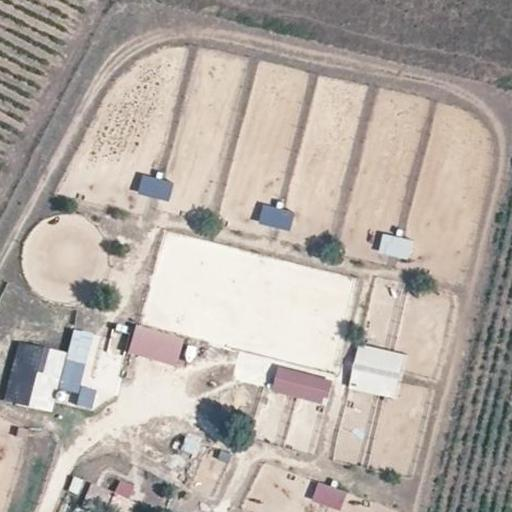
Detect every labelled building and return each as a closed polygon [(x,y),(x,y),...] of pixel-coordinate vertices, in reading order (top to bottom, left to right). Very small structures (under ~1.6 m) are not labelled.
[(142,175),(138,195),(170,201),(173,181),(142,175)] [(259,222),(289,232),(295,213),(265,203),(259,222)] [(379,251),(409,261),(415,244),(385,233),(379,251)] [(133,328),(127,357),(178,368),(184,338),(133,328)] [(15,343),(3,404),(52,414),(55,399),(92,406),(96,391),(86,389),(97,335),(72,330),(67,354),(15,343)] [(348,388),(396,400),(407,355),(359,344),(348,388)] [(327,405),(334,380),(278,366),(271,391),(327,405)] [(319,482),(312,501),(341,511),(348,493),(319,482)] [(83,511),(130,511),(137,488),(117,483),(115,492),(89,485),(82,511),(83,511)]
